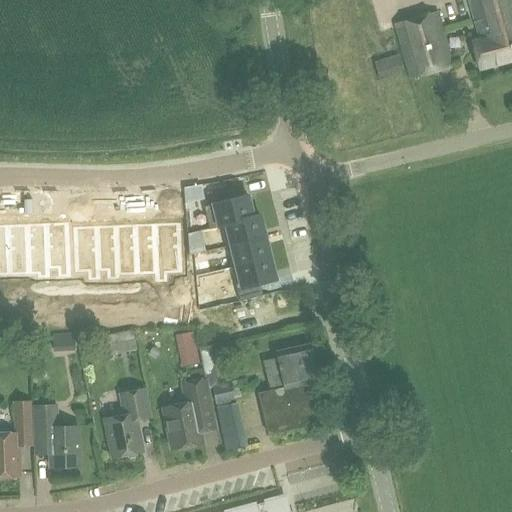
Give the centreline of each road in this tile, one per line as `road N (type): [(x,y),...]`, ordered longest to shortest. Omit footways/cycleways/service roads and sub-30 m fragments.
road 1 (residential): [(53,511),(370,433)]
road 2 (residential): [(0,176),(121,179),(302,150)]
road 3 (tertiary): [(370,433),(308,179)]
road 4 (unclassified): [(511,131),(308,179)]
road 5 (tertiary): [(302,150),(272,0)]
